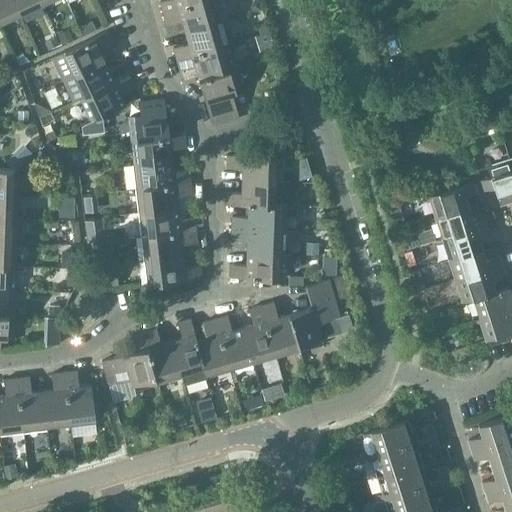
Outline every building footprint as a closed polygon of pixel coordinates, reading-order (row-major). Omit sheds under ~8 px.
[(0,0),(0,21),(19,13),(13,0),(0,0)] [(39,0),(13,0),(19,13),(41,3),(39,0)] [(165,0),(160,2),(163,13),(208,0),(165,0)] [(222,21),(215,0),(208,0),(163,13),(166,25),(182,20),(185,32),(222,21)] [(256,0),(254,1),(251,6),(253,11),(262,9),(258,0),(256,0)] [(92,21),(80,26),(84,35),(96,30),(92,21)] [(228,44),(228,43),(222,21),(185,32),(188,44),(173,48),(176,59),(228,44)] [(266,22),(257,25),(260,34),(268,31),(266,22)] [(67,29),(57,34),(62,45),(70,41),(73,40),(67,29)] [(52,57),(62,80),(104,60),(100,51),(114,44),(108,31),(52,57)] [(269,32),(256,36),(261,51),(269,49),(274,48),(269,32)] [(56,38),(45,43),(48,50),(59,45),(56,38)] [(198,78),(229,69),(235,67),(228,44),(176,59),(179,71),(195,66),(198,78)] [(22,53),(15,56),(19,66),(24,63),(29,61),(22,53)] [(80,98),(114,82),(129,75),(123,64),(109,70),(104,60),(62,80),(73,102),(80,98)] [(232,94),(242,92),(235,67),(229,69),(198,78),(212,124),(238,117),(232,94)] [(129,75),(114,82),(80,98),(91,121),(125,105),(120,94),(134,87),(129,75)] [(131,141),(185,135),(183,122),(167,124),(164,99),(139,102),(141,115),(128,116),(131,141)] [(52,111),(34,102),(39,117),(52,111)] [(16,111),(16,121),(26,121),(26,111),(16,111)] [(83,125),(84,132),(103,129),(101,116),(83,125)] [(53,132),(47,135),(49,140),(56,137),(53,132)] [(170,150),(186,148),(185,135),(131,141),(134,165),(172,160),(170,150)] [(71,136),(59,137),(60,148),(72,146),(71,136)] [(22,144),(9,158),(19,168),(32,154),(22,144)] [(41,150),(24,168),(33,177),(50,159),(41,150)] [(275,157),(227,155),(226,168),(242,169),(242,181),(274,182),(275,157)] [(511,169),(509,159),(491,165),(489,160),(486,161),(491,177),(480,180),(484,191),(494,187),(499,203),(511,198),(511,169)] [(137,189),(190,182),(189,169),(173,171),(172,160),(134,165),(137,189)] [(0,194),(18,195),(19,170),(0,169),(0,194)] [(475,181),(478,192),(481,192),(484,191),(480,180),(477,181),(475,181)] [(225,204),(232,205),(248,205),(279,206),(279,205),(273,205),(274,182),(242,181),(241,193),(225,192),(225,204)] [(424,202),(430,200),(435,218),(468,207),(465,197),(478,192),(475,181),(471,183),(423,198),(424,202)] [(137,189),(139,213),(177,208),(176,197),(192,195),(190,182),(137,189)] [(0,218),(17,219),(18,195),(0,194),(0,218)] [(82,197),(85,213),(97,211),(95,195),(82,197)] [(59,197),(58,217),(74,218),(75,198),(59,197)] [(287,230),(288,205),(279,205),(279,206),(248,205),(248,217),(232,216),(231,228),(279,230),(287,230)] [(397,229),(407,226),(400,205),(391,208),(397,229)] [(472,218),(468,207),(435,218),(441,236),(435,237),(436,241),(488,224),(485,214),(472,218)] [(142,237),(196,230),(194,217),(178,219),(177,208),(139,213),(142,237)] [(0,218),(0,242),(16,243),(17,219),(0,218)] [(320,219),(316,223),(317,229),(327,229),(326,219),(320,219)] [(95,220),(84,222),(86,242),(87,242),(97,241),(95,220)] [(78,222),(71,223),(73,241),(80,240),(78,222)] [(449,260),(482,249),(478,239),(491,234),(488,224),(436,241),(438,244),(443,242),(449,260)] [(279,230),(231,228),(231,240),(247,241),(246,253),(278,254),(279,230)] [(142,237),(145,260),(183,256),(182,245),(197,243),(196,230),(142,237)] [(431,230),(416,235),(418,240),(420,245),(433,241),(435,240),(431,230)] [(418,240),(404,245),(406,250),(420,245),(418,240)] [(0,266),(15,267),(16,243),(0,242),(0,266)] [(306,244),(306,254),(318,254),(319,244),(306,244)] [(450,283),(502,266),(498,256),(485,260),(482,249),(449,260),(454,277),(449,279),(450,283)] [(81,267),(81,252),(63,252),(63,267),(81,267)] [(230,277),(278,279),(278,254),(246,253),(246,265),(230,264),(230,277)] [(145,260),(148,285),(202,279),(200,265),(184,266),(183,256),(145,260)] [(15,267),(0,266),(0,290),(15,291),(15,267)] [(116,266),(102,267),(107,287),(118,285),(116,266)] [(495,291),(492,280),(505,276),(502,266),(450,283),(451,286),(457,284),(462,302),(467,301),(467,300),(495,291)] [(419,269),(411,272),(416,287),(423,284),(419,269)] [(68,270),(67,284),(76,284),(83,271),(68,270)] [(342,275),(333,278),(340,299),(348,297),(342,275)] [(302,276),(289,276),(289,285),(302,285),(302,276)] [(311,308),(288,314),(299,351),(323,344),(317,323),(339,317),(329,279),(305,286),(311,308)] [(479,319),(511,308),(511,296),(509,286),(495,291),(467,300),(467,301),(468,304),(473,302),(479,319)] [(15,291),(0,290),(0,314),(14,314),(15,291)] [(261,306),(276,358),(299,351),(288,314),(278,317),(273,302),(261,306)] [(49,306),(49,315),(58,315),(59,306),(49,306)] [(276,358),(261,306),(248,309),(253,325),(242,328),(253,364),(276,358)] [(479,319),(473,321),(475,325),(480,323),(486,341),(511,332),(511,308),(479,319)] [(0,314),(0,339),(13,340),(14,314),(0,314)] [(253,364),(242,328),(232,331),(227,315),(215,319),(230,371),(253,364)] [(48,317),(47,324),(60,325),(60,317),(59,317),(48,317)] [(171,341),(182,377),(184,384),(207,378),(196,341),(197,341),(190,319),(177,322),(182,338),(171,341)] [(196,341),(207,378),(230,371),(215,319),(202,322),(207,338),(197,341),(196,341)] [(182,377),(171,341),(161,344),(156,328),(144,332),(159,384),(182,377)] [(144,332),(131,336),(136,351),(102,361),(108,385),(131,379),(134,391),(159,384),(144,332)] [(79,386),(77,371),(64,372),(70,426),(95,423),(91,385),(79,386)] [(47,429),(70,426),(64,372),(51,374),(53,390),(42,391),(47,429)] [(23,432),(47,429),(42,391),(31,392),(29,376),(16,378),(23,432)] [(16,378),(3,380),(5,395),(0,396),(0,434),(23,432),(16,378)] [(274,392),(262,395),(264,404),(276,400),(274,392)] [(210,398),(197,402),(202,420),(215,416),(210,398)] [(435,410),(423,413),(425,420),(437,417),(435,410)] [(468,440),(472,450),(511,437),(511,416),(511,414),(478,425),(482,436),(468,440)] [(184,415),(171,419),(174,427),(186,424),(184,415)] [(437,445),(433,434),(430,424),(411,430),(408,419),(362,434),(368,452),(362,453),(365,460),(370,458),(376,476),(421,461),(418,451),(437,445)] [(139,425),(128,428),(131,437),(142,434),(139,425)] [(511,437),(472,450),(475,461),(488,456),(492,467),(511,460),(511,437)] [(437,456),(448,452),(446,445),(434,448),(437,456)] [(448,452),(437,456),(439,463),(451,459),(448,452)] [(482,482),(485,492),(511,483),(511,460),(492,467),(495,478),(482,482)] [(450,486),(447,476),(443,466),(425,472),(421,461),(376,476),(381,494),(376,495),(378,502),(383,500),(387,511),(407,511),(435,503),(431,492),(450,486)] [(15,464),(3,466),(6,479),(17,477),(15,464)] [(511,483),(485,492),(488,502),(502,498),(505,509),(511,506),(511,483)] [(450,498),(461,494),(459,487),(448,490),(450,498)] [(461,494),(450,498),(452,505),(464,501),(461,494)] [(458,511),(457,508),(443,511),(437,511),(435,503),(407,511),(458,511)]
